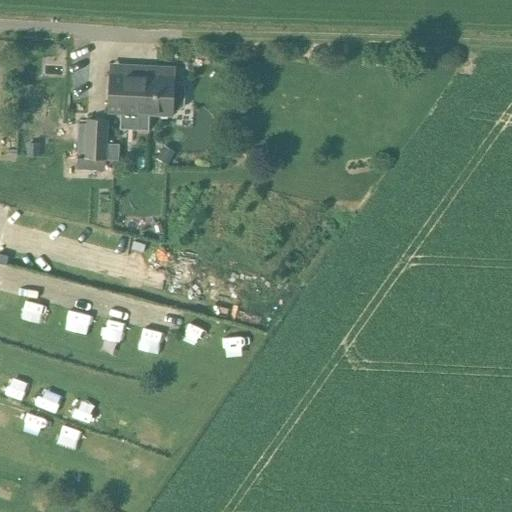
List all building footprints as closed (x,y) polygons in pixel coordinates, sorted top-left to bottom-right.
[(109,73),(106,112),(121,112),(121,124),(149,125),(150,114),(174,116),(174,111),(179,111),(184,107),(185,87),(180,82),(175,82),(176,77),(109,73)] [(77,159),(76,170),(105,171),(105,165),(108,121),(87,119),(86,124),(78,124),(77,153),(86,154),(85,157),(85,159),(77,159)] [(162,149),(156,158),(167,165),(173,156),(162,149)] [(105,318),(100,338),(123,344),(128,323),(105,318)] [(191,327),(185,348),(207,355),(213,333),(191,327)] [(138,359),(159,365),(168,334),(147,328),(138,359)] [(59,412),(77,420),(84,403),(67,395),(59,412)] [(53,423),(47,441),(66,448),(73,430),(53,423)]
